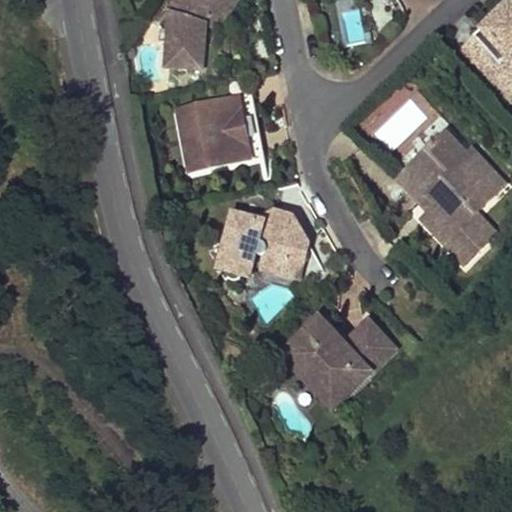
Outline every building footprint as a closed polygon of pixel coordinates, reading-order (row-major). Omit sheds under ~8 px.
[(179,0),(169,15),(164,71),(202,74),(206,27),(225,0),(179,0)] [(217,35),(239,3),(235,0),(225,0),(206,27),(217,35)] [(355,0),(343,0),(333,3),(346,47),(367,41),(355,0)] [(474,36),(458,51),(509,106),(511,102),(511,58),(510,57),(511,54),(511,3),(475,38),(474,36)] [(252,96),(177,110),(188,171),(264,157),(252,96)] [(474,218),(492,200),(475,182),(481,177),(466,161),(444,138),(397,183),(420,207),(427,200),(435,209),(428,216),(421,223),(463,266),(493,237),(474,218)] [(492,200),(503,190),(471,156),(466,161),(481,177),(475,182),(492,200)] [(428,216),(435,209),(427,200),(420,207),(428,216)] [(257,223),(234,217),(227,241),(208,252),(218,269),(236,275),(253,266),(256,257),(259,258),(262,258),(265,258),(266,256),(268,254),(287,259),(282,277),(300,281),(309,247),(299,228),(287,226),(289,218),(275,214),(257,223)] [(299,228),(294,219),(289,218),(287,226),(299,228)] [(324,391),(336,379),(351,394),(396,351),(370,324),(345,347),(321,321),(283,358),(297,373),(302,368),(324,391)] [(336,379),(324,391),(302,368),(297,373),(332,410),(351,394),(336,379)]
